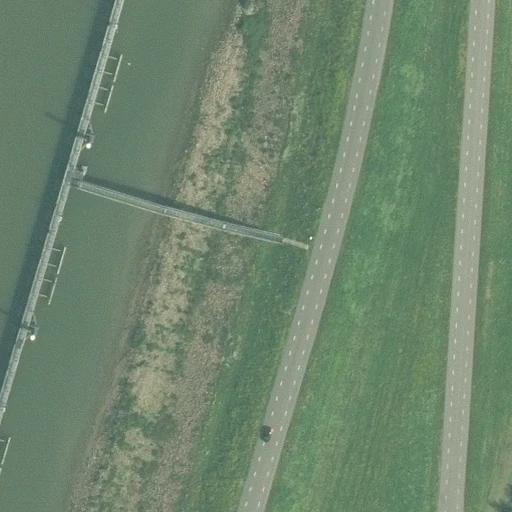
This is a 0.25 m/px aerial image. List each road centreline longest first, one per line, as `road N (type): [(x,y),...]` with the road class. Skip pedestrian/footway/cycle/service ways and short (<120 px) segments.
road 1 (tertiary): [(255,511),(346,177),(379,0)]
road 2 (unclassified): [(488,0),(451,511)]
